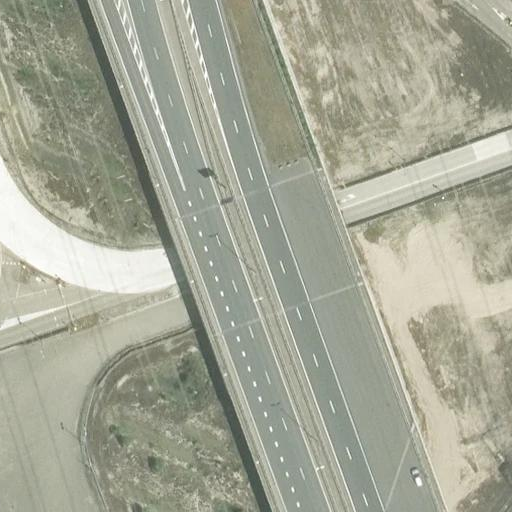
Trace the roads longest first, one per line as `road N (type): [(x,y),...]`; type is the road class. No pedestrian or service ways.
road 1 (secondary): [(365,511),(257,204),(202,0)]
road 2 (trunk): [(201,199),(311,511)]
road 3 (unknown): [(64,511),(77,394),(91,357),(234,293)]
road 4 (trunk): [(113,0),(175,173),(201,199)]
road 5 (trunk): [(143,0),(201,199)]
